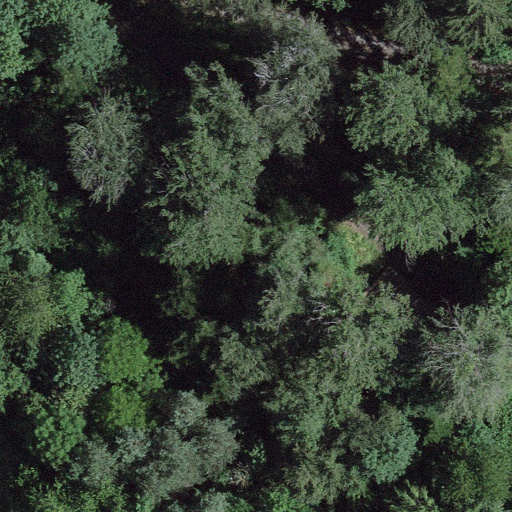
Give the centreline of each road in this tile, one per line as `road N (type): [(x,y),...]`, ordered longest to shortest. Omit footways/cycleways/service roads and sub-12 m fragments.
road 1 (track): [(111,0),(380,279),(511,398)]
road 2 (track): [(181,0),(267,32),(511,58)]
